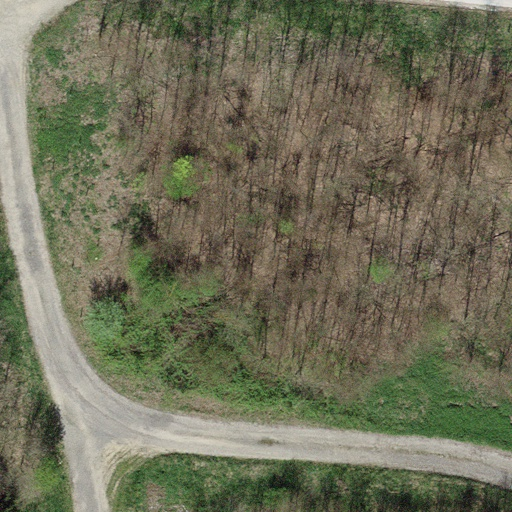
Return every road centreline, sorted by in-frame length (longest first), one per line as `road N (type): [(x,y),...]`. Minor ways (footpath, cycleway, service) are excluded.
road 1 (track): [(511,500),(385,455),(176,449),(59,350),(0,74)]
road 2 (track): [(59,350),(101,511)]
